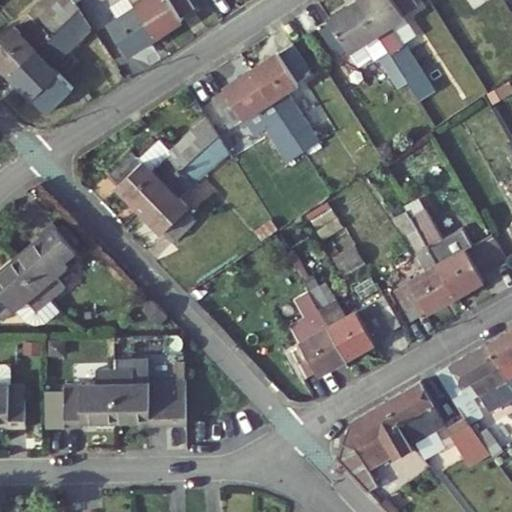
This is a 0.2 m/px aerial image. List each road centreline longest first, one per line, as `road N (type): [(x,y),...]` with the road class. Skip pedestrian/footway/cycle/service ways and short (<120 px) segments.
road 1 (residential): [(40,157),(297,433)]
road 2 (residential): [(40,157),(283,0)]
road 3 (residential): [(297,433),(511,311)]
road 4 (residential): [(0,472),(233,468)]
